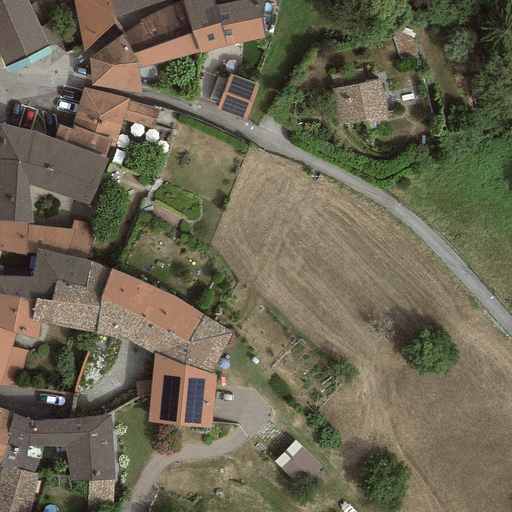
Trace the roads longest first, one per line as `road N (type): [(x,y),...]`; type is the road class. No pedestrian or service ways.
road 1 (unclassified): [(0,92),(86,86),(178,109),(384,199),(511,331)]
road 2 (unknown): [(129,511),(160,470),(200,466),(230,448)]
